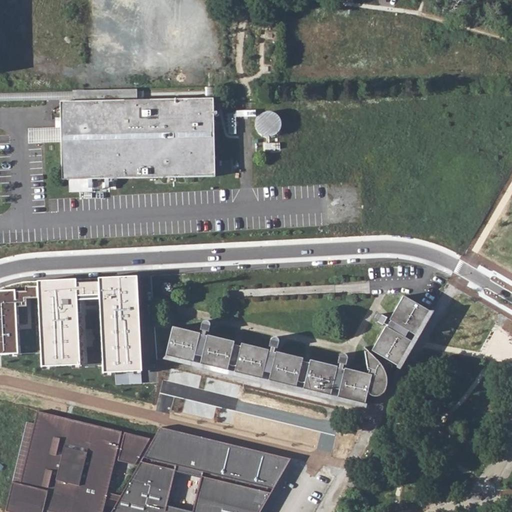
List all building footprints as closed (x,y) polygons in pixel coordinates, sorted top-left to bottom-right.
[(109,179),(215,177),(213,88),(204,89),(0,92),(0,102),(60,101),(61,180),(69,180),(109,179)] [(279,128),(280,124),(278,120),(276,116),(272,114),(268,113),(264,113),(261,115),(258,117),(256,121),(255,125),(256,129),(257,132),(260,135),(263,137),(268,137),(272,137),(275,135),(278,132),(279,128)] [(30,127),(29,141),(59,142),(60,128),(30,127)] [(218,173),(227,173),(226,160),(218,161),(218,173)] [(109,179),(69,180),(69,192),(109,191),(109,179)] [(142,282),(102,285),(103,300),(106,378),(147,376),(146,363),(142,282)] [(0,361),(17,362),(15,288),(15,285),(3,288),(0,289),(0,361)] [(77,301),(76,285),(39,287),(42,373),(81,371),(77,301)] [(102,285),(76,285),(77,301),(103,300),(102,285)] [(398,367),(413,343),(404,338),(406,334),(409,329),(417,334),(427,317),(431,310),(404,294),(390,318),(391,319),(390,320),(386,318),(388,316),(381,312),(379,312),(377,313),(376,314),(375,315),(375,318),(376,319),(383,324),(385,322),(388,324),(386,327),(385,327),(371,351),(398,367)] [(363,347),(367,370),(369,370),(368,374),(344,368),(344,370),(343,369),(343,367),(343,365),(345,366),(347,359),(347,357),(346,355),(345,354),(344,354),(342,354),(340,354),(339,356),(337,364),(339,364),(338,369),(337,368),(337,367),(310,360),(308,367),(301,365),(302,358),(275,352),(275,353),(273,353),(274,349),(277,349),(278,343),(278,341),(277,339),(276,338),(275,338),(273,338),(272,338),(270,339),(270,341),(268,347),(269,347),(270,348),(269,352),(268,352),(268,350),(241,344),(239,351),(232,350),(234,342),(212,336),(207,335),(206,336),(205,336),(206,332),(208,332),(209,326),(209,324),(209,323),(208,322),(206,321),(204,321),(203,322),(202,323),(199,330),(201,331),(202,331),(201,335),(199,335),(199,334),(172,327),(165,358),(192,364),(194,355),(197,356),(201,357),(199,366),(226,373),(229,362),(236,364),(233,374),(261,381),(263,372),(266,372),(270,373),(268,383),(295,389),(297,379),(305,380),(302,391),(330,398),(332,388),(335,389),(339,390),(337,399),(364,406),(367,393),(369,394),(371,396),(374,396),(377,396),(380,395),(383,394),(384,391),(386,388),(386,384),(386,378),(385,375),(382,369),(379,363),(375,360),(363,347)] [(101,511),(103,507),(113,509),(111,511),(260,511),(291,459),(159,426),(151,440),(36,414),(14,484),(5,511),(101,511)]
